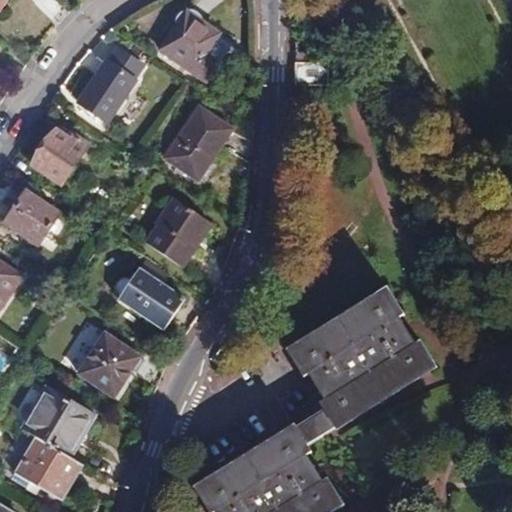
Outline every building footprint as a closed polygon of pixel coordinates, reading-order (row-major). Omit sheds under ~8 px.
[(206,82),(218,64),(206,56),(218,37),(220,35),(187,13),(161,51),(206,82)] [(231,45),(218,37),(206,56),(218,64),(231,45)] [(299,60),(298,83),(331,84),(332,62),(299,60)] [(109,124),(137,81),(107,61),(78,103),(109,124)] [(199,107),(165,159),(199,182),(233,130),(199,107)] [(75,143),(70,139),(58,131),(33,166),(62,186),(90,146),(79,138),(75,143)] [(73,134),(70,139),(75,143),(79,138),(73,134)] [(27,192),(6,224),(39,246),(46,235),(58,243),(72,222),(27,192)] [(195,250),(193,248),(211,223),(176,199),(146,243),(183,268),(195,250)] [(148,261),(142,270),(166,286),(172,277),(148,261)] [(0,307),(21,277),(0,263),(0,307)] [(166,286),(142,270),(140,269),(132,280),(126,279),(123,279),(119,281),(117,285),(116,290),(118,295),(120,298),(119,300),(165,332),(186,300),(166,286)] [(429,364),(394,308),(323,353),(329,363),(309,376),(338,421),(429,364)] [(141,357),(105,333),(79,374),(115,398),(141,357)] [(76,438),(91,412),(48,388),(23,430),(37,438),(71,458),(81,441),(76,438)] [(96,415),(91,412),(76,438),(81,441),(96,415)] [(71,458),(37,438),(26,456),(15,474),(41,489),(62,501),(84,465),(71,458)] [(236,490),(240,498),(216,511),(318,511),(335,502),(303,449),(236,490)] [(38,494),(41,489),(15,474),(26,456),(17,450),(6,470),(6,476),(38,494)]
